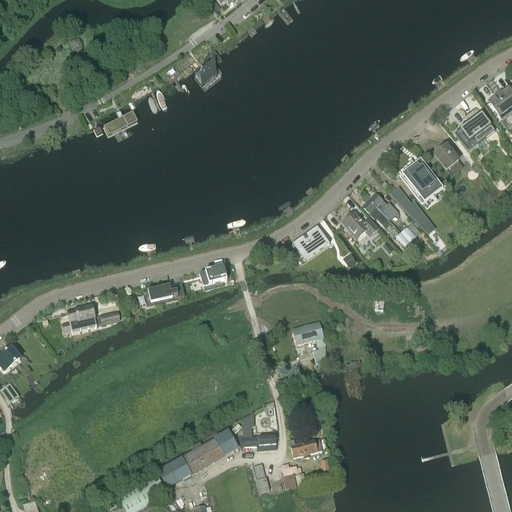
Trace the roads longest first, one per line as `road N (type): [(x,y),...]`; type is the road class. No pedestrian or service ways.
road 1 (residential): [(0,333),(56,297),(269,243),(511,54)]
road 2 (residential): [(0,142),(89,110),(256,0)]
road 3 (unclassified): [(501,511),(481,425),(485,411),(511,391)]
